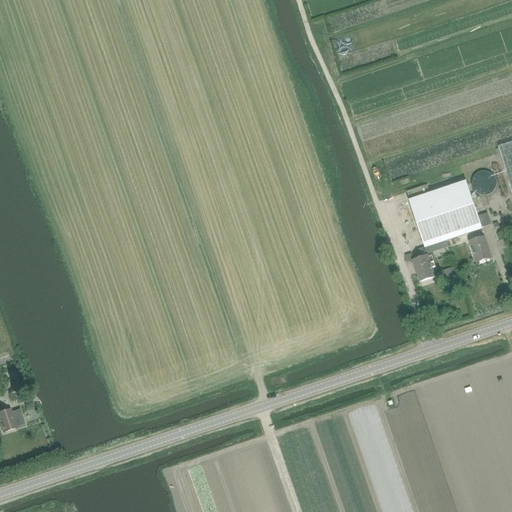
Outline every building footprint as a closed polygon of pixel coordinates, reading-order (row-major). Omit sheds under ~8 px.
[(511,142),(498,147),(511,191),(511,142)] [(478,217),(465,180),(426,193),(424,186),(406,192),(409,201),(425,248),(482,229),(482,228),(491,225),(487,214),(478,217)] [(476,263),(492,258),(484,237),(469,242),(476,263)] [(419,282),(435,277),(428,256),(412,261),(419,282)] [(11,409),(0,412),(0,425),(2,433),(17,429),(17,428),(25,425),(22,414),(13,417),(11,409)]
